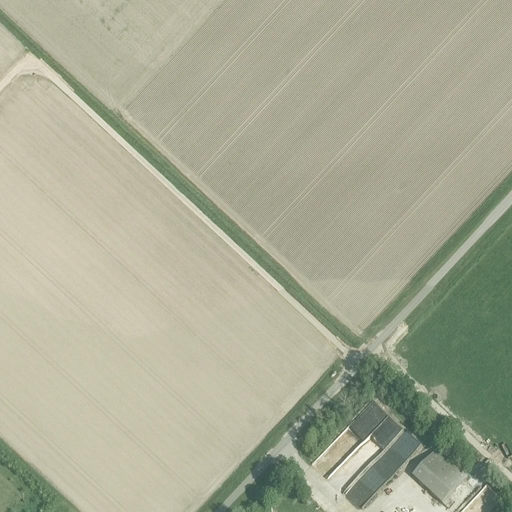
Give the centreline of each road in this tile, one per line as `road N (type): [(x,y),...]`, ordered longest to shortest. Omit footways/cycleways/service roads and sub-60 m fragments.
road 1 (unknown): [(0,87),(26,73),(50,79),(355,362)]
road 2 (unclassified): [(511,195),(215,511)]
